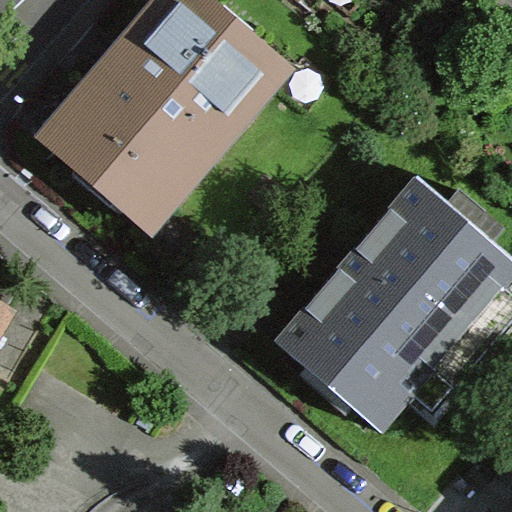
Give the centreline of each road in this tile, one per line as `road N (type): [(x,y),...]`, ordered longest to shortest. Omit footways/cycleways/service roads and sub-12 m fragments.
road 1 (residential): [(0,197),(378,511)]
road 2 (unknown): [(244,400),(193,450),(64,477),(33,511)]
